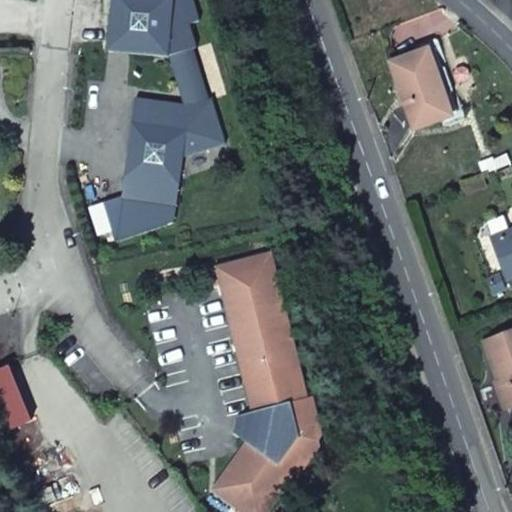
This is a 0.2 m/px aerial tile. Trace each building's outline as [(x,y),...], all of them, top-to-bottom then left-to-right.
[(183,103),(134,97),(120,196),(101,201),(112,241),(171,224),(181,159),(222,146),(208,98),(205,99),(191,46),(195,45),(187,21),(198,18),(192,0),(109,0),(105,50),(168,55),(183,103)] [(427,49),(389,62),(414,128),(451,115),(427,49)] [(511,174),(497,180),(507,209),(511,207),(511,174)] [(511,230),(492,238),(505,273),(511,270),(511,230)] [(218,267),(254,412),(237,416),(234,434),(247,443),(214,488),(246,511),(263,511),(292,476),(294,478),(318,447),(316,440),(321,435),(311,398),(305,399),(270,254),(218,267)] [(511,330),(485,340),(508,404),(511,402),(511,330)] [(8,366),(0,369),(0,426),(2,431),(29,420),(8,366)]
